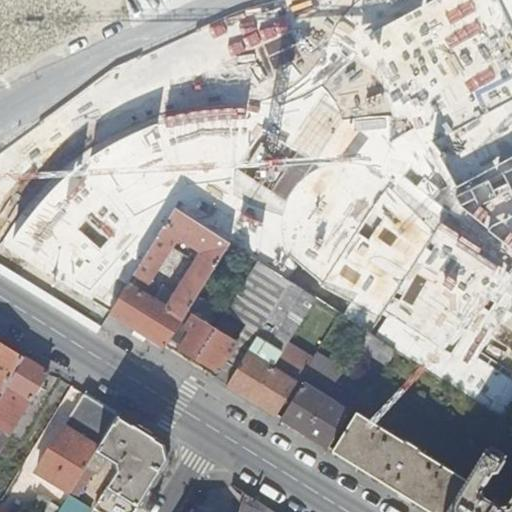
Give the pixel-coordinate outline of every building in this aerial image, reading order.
[(5,250),(109,313),(175,207),(228,243),(257,261),(290,282),(315,298),(366,331),(394,349),(503,419),(511,403),(511,0),(354,0),(329,38),(309,70),(290,89),(251,107),(176,117),(122,138),(75,165),(37,204),(5,250)] [(164,347),(168,340),(195,296),(228,243),(175,207),(109,313),(164,347)] [(238,340),(225,361),(237,368),(247,352),(290,282),(257,261),(225,311),(246,324),(237,340),(238,340)] [(247,352),(272,367),(288,342),(315,298),(290,282),(247,352)] [(168,340),(196,357),(215,327),(207,321),(215,309),(195,296),(168,340)] [(225,361),(238,340),(237,340),(230,336),(235,327),(221,318),(215,327),(196,357),(214,368),(220,358),(225,361)] [(357,346),(385,364),(394,349),(366,331),(357,346)] [(0,394),(24,357),(0,342),(0,394)] [(312,357),(288,342),(272,367),(251,401),(275,416),(297,382),(298,380),(312,357)] [(272,367),(247,352),(237,368),(226,385),(251,401),(272,367)] [(302,383),(280,418),(303,433),(325,397),(328,392),(342,370),(315,353),(312,357),(298,380),(302,383)] [(0,429),(7,434),(46,371),(24,357),(0,394),(0,429)] [(344,409),(347,404),(328,392),(325,397),(344,409)] [(36,471),(69,491),(90,458),(94,450),(116,414),(83,394),(36,471)] [(351,397),(347,404),(344,409),(325,397),(303,433),(327,447),(356,400),(351,397)] [(446,511),(466,480),(355,411),(331,450),(429,511),(446,511)] [(92,510),(95,511),(132,511),(164,461),(160,441),(116,414),(94,450),(114,463),(117,470),(92,510)] [(511,428),(511,423),(503,419),(495,432),(506,439),(511,428)] [(504,458),(486,447),(466,480),(446,511),(511,511),(511,493),(506,502),(500,504),(485,495),(483,487),(491,472),(496,471),(504,458)] [(97,462),(90,458),(69,491),(60,507),(56,511),(87,511),(90,508),(75,500),(97,462)] [(29,507),(36,511),(56,511),(60,507),(38,493),(29,507)] [(243,493),(237,511),(268,511),(270,510),(243,493)]
